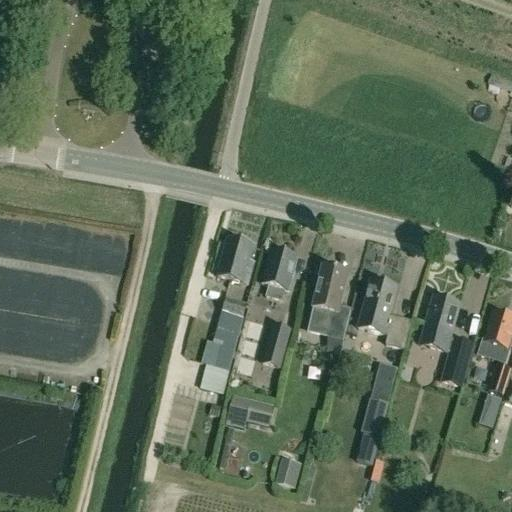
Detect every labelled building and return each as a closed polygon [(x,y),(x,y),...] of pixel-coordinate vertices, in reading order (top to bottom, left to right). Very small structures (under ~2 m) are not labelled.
[(511,166),(511,160),(504,158),(501,167),(511,171),(511,166)] [(226,243),(216,280),(247,288),(252,270),(248,268),(253,250),(226,243)] [(270,255),(261,288),(269,290),(266,300),(281,305),(284,294),(289,295),(294,278),(291,278),(296,262),(270,255)] [(343,344),(350,313),(338,310),(346,277),(321,271),(307,335),(343,344)] [(383,288),(370,285),(357,333),(387,340),(385,349),(404,354),(411,325),(388,319),(396,291),(391,290),(392,288),(383,286),(383,288)] [(437,303),(433,301),(419,350),(447,358),(439,386),(462,392),(474,348),(449,341),(458,308),(446,305),(446,303),(438,300),(437,303)] [(247,307),(225,301),(221,315),(243,321),(247,307)] [(243,321),(221,315),(213,347),(221,349),(215,372),(228,375),(243,321)] [(481,345),(476,359),(504,368),(508,354),(507,353),(511,336),(511,322),(492,316),(483,345),(481,345)] [(272,327),(261,368),(280,373),(291,333),(272,327)] [(379,367),(370,403),(388,408),(397,372),(379,367)] [(508,373),(495,369),(488,393),(500,397),(508,373)] [(511,385),(503,405),(511,408),(511,385)] [(231,399),(224,426),(243,431),(245,424),(269,430),(274,409),(250,403),(231,399)] [(369,403),(360,436),(364,437),(379,441),(388,408),(370,403),(369,403)] [(379,441),(364,437),(357,465),(372,469),(379,441)] [(283,465),(277,488),(296,494),(302,470),(283,465)]
